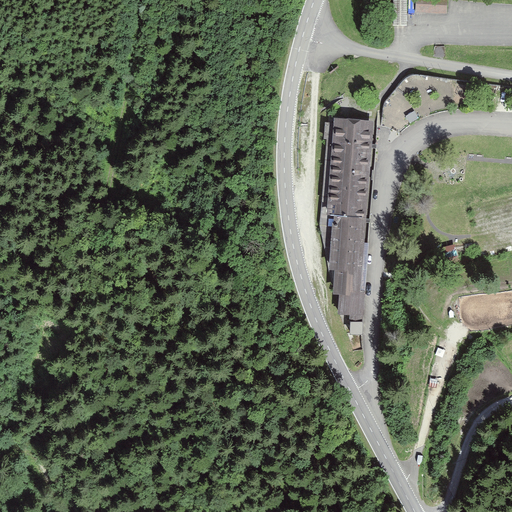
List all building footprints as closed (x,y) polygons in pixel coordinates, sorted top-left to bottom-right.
[(394,0),(394,25),(406,25),(406,0),(394,0)] [(416,0),(416,11),(446,13),(447,0),(416,0)] [(327,124),(322,211),(365,219),(373,124),(334,120),(333,124),(327,124)] [(320,226),(325,253),(330,266),(333,248),(335,225),(365,226),(365,219),(322,211),(320,226)] [(335,273),(333,298),(341,299),(365,292),(369,245),(364,246),(365,226),(335,225),(333,248),(330,266),(329,272),(335,273)] [(454,246),(442,249),(445,261),(458,258),(454,246)] [(350,319),(350,323),(361,323),(365,292),(341,299),(339,317),(350,319)] [(350,337),(362,337),(363,323),(361,323),(350,323),(350,337)]
